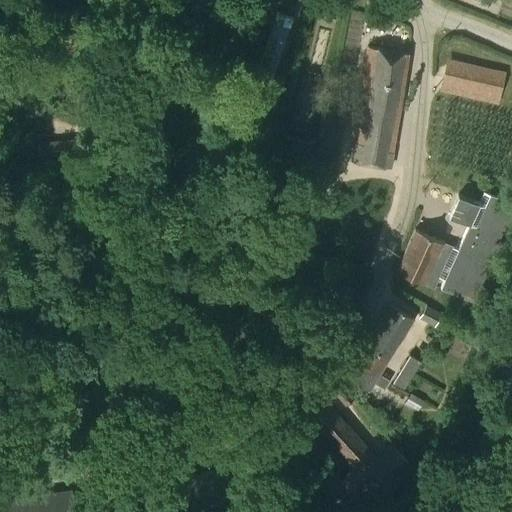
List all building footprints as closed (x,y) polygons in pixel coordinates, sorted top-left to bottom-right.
[(272,22),(268,34),(285,40),(289,28),(293,15),(276,10),(272,22)] [(253,77),(270,83),(285,40),(268,34),(253,77)] [(384,168),(391,169),(394,153),(393,153),(409,54),(404,53),(404,51),(376,47),(375,48),(366,47),(353,143),(352,143),(350,162),(357,163),(357,165),(384,169),(384,168)] [(505,71),(447,58),(440,90),(498,103),(505,71)] [(87,139),(37,142),(38,157),(87,153),(87,139)] [(458,250),(414,230),(395,272),(434,290),(439,279),(444,281),(440,290),(485,310),(511,248),(511,205),(483,193),(478,204),(457,195),(448,217),(468,226),(458,250)] [(345,376),(355,382),(369,391),(374,383),(384,389),(389,380),(380,374),(414,318),(389,303),(345,376)] [(425,305),(419,317),(434,325),(440,313),(425,305)] [(42,353),(32,367),(43,376),(54,362),(42,353)] [(293,361),(302,370),(310,363),(301,354),(293,361)] [(408,354),(391,382),(403,390),(420,362),(408,354)] [(337,379),(280,429),(307,461),(309,459),(332,485),(348,505),(370,485),(377,494),(393,479),(394,480),(409,463),(392,446),(379,458),(329,401),(335,396),(345,407),(355,398),(337,379)] [(409,394),(404,403),(416,410),(421,401),(409,394)] [(155,425),(163,452),(163,453),(221,436),(213,408),(155,425)] [(252,449),(243,452),(246,459),(255,456),(252,449)] [(202,511),(237,501),(226,465),(194,475),(192,471),(176,477),(177,480),(144,491),(150,511),(202,511)] [(90,511),(89,505),(73,507),(70,487),(0,497),(0,511),(90,511)]
